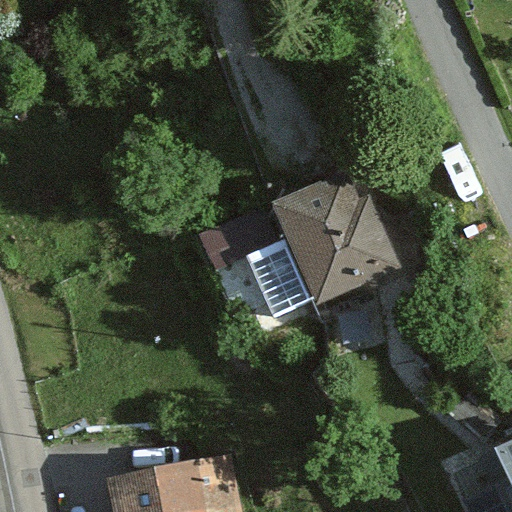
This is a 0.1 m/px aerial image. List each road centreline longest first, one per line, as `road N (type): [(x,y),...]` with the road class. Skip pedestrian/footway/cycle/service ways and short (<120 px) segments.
road 1 (residential): [(434,0),(511,189)]
road 2 (residential): [(0,344),(37,511)]
